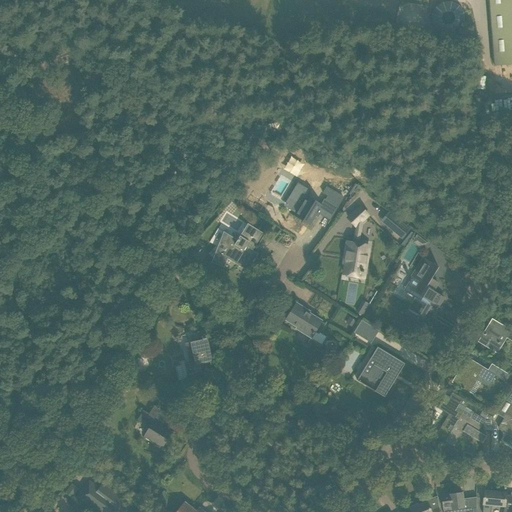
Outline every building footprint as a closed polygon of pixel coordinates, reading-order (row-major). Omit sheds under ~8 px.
[(511,0),(488,0),(494,66),(511,64),(511,0)] [(423,29),(427,6),(400,1),(396,24),(423,29)] [(288,208),(287,209),(292,211),(291,212),(303,220),(310,224),(311,222),(315,216),(317,213),(320,214),(330,220),(338,207),(343,199),(330,191),(327,196),(325,199),(324,199),(320,205),(306,196),(309,190),(297,183),(296,185),(297,186),(290,196),(297,200),(291,210),(288,208)] [(227,197),(222,203),(227,207),(232,201),(227,197)] [(355,211),(348,218),(356,226),(356,227),(362,222),(369,216),(361,207),(355,211)] [(397,219),(389,229),(402,239),(410,229),(397,219)] [(223,242),(220,241),(216,252),(211,256),(221,265),(227,259),(233,262),(235,259),(249,268),(253,262),(254,263),(256,259),(255,259),(256,258),(248,253),(250,249),(252,250),(263,233),(248,224),(237,241),(227,234),(223,242)] [(347,255),(344,274),(354,276),(365,277),(370,246),(358,244),(347,242),(345,255),(347,255)] [(433,291),(438,283),(431,279),(438,267),(422,258),(411,276),(413,277),(404,291),(415,298),(406,313),(416,319),(418,315),(423,318),(428,310),(434,314),(444,298),(433,291)] [(196,303),(168,310),(171,321),(199,315),(196,303)] [(296,304),(286,320),(295,325),(297,327),(296,328),(311,337),(312,338),(316,331),(319,333),(325,323),(306,312),(307,310),(305,309),(296,304)] [(350,316),(346,322),(352,326),(356,320),(350,316)] [(511,330),(500,324),(492,318),(488,324),(489,325),(484,333),(483,333),(477,342),(486,347),(497,354),(506,338),(511,341),(511,330)] [(361,320),(353,333),(370,344),(379,331),(361,320)] [(198,341),(185,343),(189,364),(185,365),(188,378),(188,379),(195,377),(195,376),(204,374),(204,375),(205,375),(203,364),(213,362),(207,339),(212,338),(210,329),(201,331),(196,332),(198,341)] [(405,364),(377,347),(370,358),(375,361),(367,374),(370,375),(364,385),(375,392),(377,389),(386,394),(396,378),(393,376),(395,374),(397,375),(398,375),(405,364)] [(452,382),(460,387),(481,400),(482,399),(470,392),(477,381),(488,388),(495,377),(503,382),(508,374),(492,364),(488,371),(471,361),(466,369),(467,370),(464,376),(458,372),(452,382)] [(178,369),(168,372),(169,379),(180,376),(178,369)] [(503,419),(498,427),(511,435),(511,388),(503,401),(511,406),(506,414),(503,419)] [(449,414),(435,436),(444,441),(463,411),(468,403),(452,393),(449,398),(445,395),(442,400),(441,400),(440,401),(441,401),(438,407),(449,414)] [(318,401),(312,410),(317,413),(323,405),(318,401)] [(144,409),(138,418),(150,426),(143,437),(153,444),(162,449),(162,448),(161,448),(172,430),(173,431),(166,426),(164,428),(162,427),(164,423),(159,419),(164,411),(154,405),(150,413),(144,409)] [(463,411),(444,441),(453,447),(463,431),(481,442),(485,436),(478,432),(482,426),(484,428),(484,430),(491,430),(492,417),(482,411),(479,416),(471,411),(469,414),(463,411)] [(125,496),(122,501),(100,485),(97,489),(89,483),(78,498),(98,511),(127,511),(134,502),(125,496)] [(72,497),(78,489),(72,484),(65,492),(72,497)] [(504,506),(505,503),(506,493),(484,491),(483,501),(482,511),(490,511),(491,505),(504,506)] [(476,511),(476,497),(473,497),(473,498),(463,499),(462,493),(449,494),(449,495),(441,496),(443,511),(452,511),(467,510),(466,511),(476,511)] [(439,511),(437,496),(426,501),(426,502),(418,506),(417,504),(410,507),(411,511),(439,511)] [(70,498),(67,502),(71,506),(75,502),(70,498)] [(196,511),(185,502),(176,511),(196,511)]
